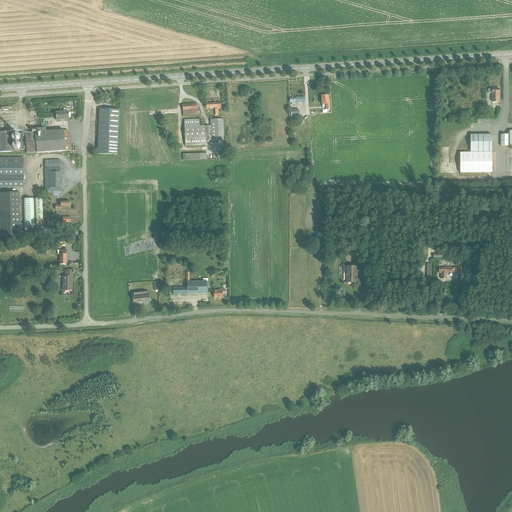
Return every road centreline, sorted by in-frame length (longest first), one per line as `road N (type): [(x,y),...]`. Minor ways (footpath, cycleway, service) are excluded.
road 1 (unclassified): [(86,324),(238,309),(511,319)]
road 2 (secondary): [(511,54),(87,82)]
road 3 (unclassified): [(86,324),(87,82)]
